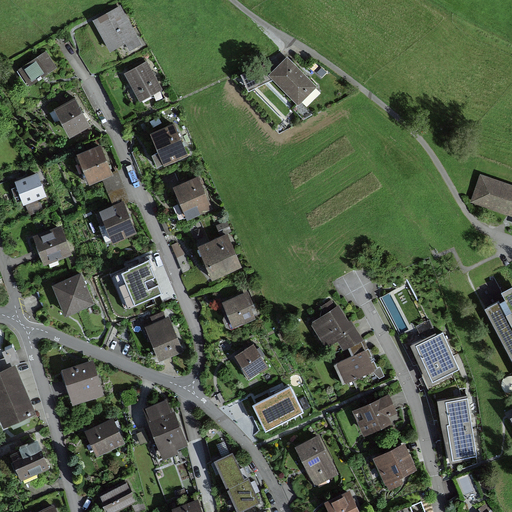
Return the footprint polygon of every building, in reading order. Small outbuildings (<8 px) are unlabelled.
[(120,8),(96,21),(111,49),(124,42),(128,50),(139,44),(120,8)] [(46,53),(20,70),(30,85),(56,67),(46,53)] [(315,86),(287,59),(271,76),(299,103),(315,86)] [(146,64),(128,74),(141,98),(159,88),(146,64)] [(87,125),(74,101),(57,110),(70,135),(87,125)] [(173,125),(152,135),(165,163),(186,154),(173,125)] [(99,147),(79,155),(90,182),(110,174),(99,147)] [(44,195),(36,175),(17,183),(25,203),(44,195)] [(511,185),(478,175),(470,200),(511,213),(511,219),(511,222),(511,185)] [(197,179),(177,188),(189,216),(209,207),(197,179)] [(125,203),(102,212),(113,240),(137,231),(125,203)] [(70,254),(60,229),(35,238),(45,263),(70,254)] [(226,237),(201,247),(214,277),(239,266),(226,237)] [(158,296),(148,268),(129,276),(139,303),(158,296)] [(91,303),(80,276),(55,286),(67,313),(91,303)] [(511,285),(499,292),(502,298),(484,308),(511,360),(511,413),(507,416),(511,425),(511,285)] [(248,294),(224,303),(233,327),(253,320),(249,309),(253,307),(248,294)] [(360,338),(340,305),(309,323),(322,345),(336,337),(342,348),(360,338)] [(181,350),(168,319),(165,321),(163,316),(153,320),(155,325),(147,328),(160,358),(181,350)] [(417,329),(421,336),(435,329),(431,322),(417,329)] [(441,333),(411,346),(428,385),(458,371),(441,333)] [(6,346),(8,351),(15,348),(13,343),(6,346)] [(267,365),(253,346),(234,359),(248,378),(267,365)] [(364,352),(337,365),(345,381),(372,368),(364,352)] [(14,358),(0,364),(0,407),(4,418),(10,416),(15,422),(30,416),(30,409),(35,405),(14,358)] [(92,362),(64,371),(74,403),(102,394),(92,362)] [(295,406),(283,387),(267,397),(280,416),(295,406)] [(388,394),(351,411),(362,435),(391,422),(388,415),(396,411),(388,394)] [(476,456),(467,394),(438,399),(447,461),(476,456)] [(166,404),(146,412),(164,457),(176,453),(174,449),(186,444),(173,414),(170,415),(166,404)] [(112,421),(87,432),(97,454),(122,443),(112,421)] [(11,451),(22,475),(52,462),(42,438),(11,451)] [(318,438),(298,448),(316,483),(336,473),(318,438)] [(414,469),(404,443),(372,456),(385,489),(402,482),(399,475),(414,469)] [(232,456),(216,464),(228,488),(243,480),(232,456)] [(458,481),(465,496),(477,491),(469,476),(458,481)] [(243,480),(228,488),(239,511),(258,502),(247,478),(243,480)] [(129,480),(100,492),(108,511),(137,499),(129,480)] [(356,511),(346,490),(319,502),(323,511),(356,511)] [(58,511),(54,501),(37,508),(38,511),(37,511),(58,511)] [(199,511),(196,502),(173,510),(174,511),(199,511)]
